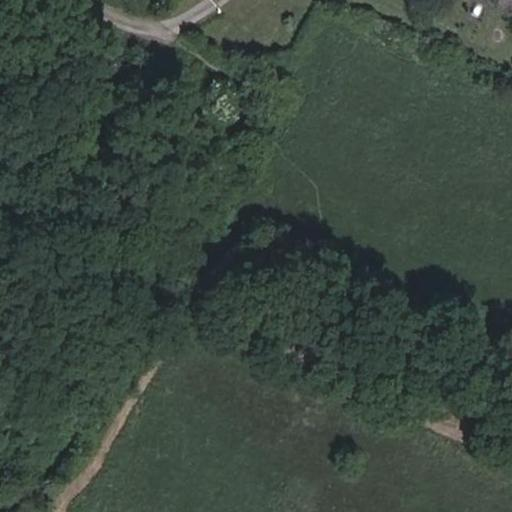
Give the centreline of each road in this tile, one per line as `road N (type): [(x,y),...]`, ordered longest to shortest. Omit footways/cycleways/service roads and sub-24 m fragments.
road 1 (track): [(159,28),(239,81),(249,99),(247,124),(52,511)]
road 2 (unclassified): [(220,0),(159,28),(95,0)]
